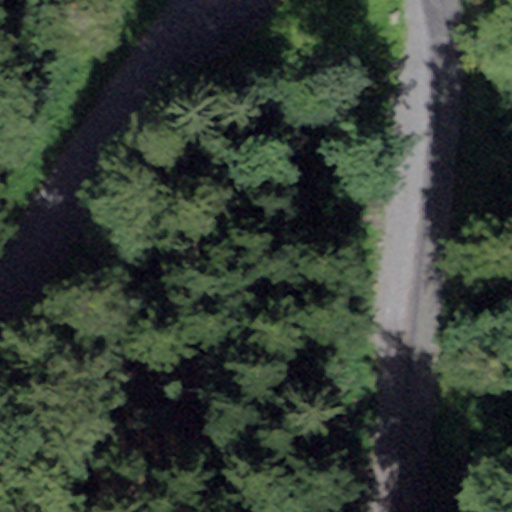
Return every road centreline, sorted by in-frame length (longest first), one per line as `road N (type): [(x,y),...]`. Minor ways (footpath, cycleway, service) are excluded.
road 1 (unclassified): [(441,0),(442,103),(408,511)]
road 2 (tertiary): [(0,283),(70,180),(214,0)]
